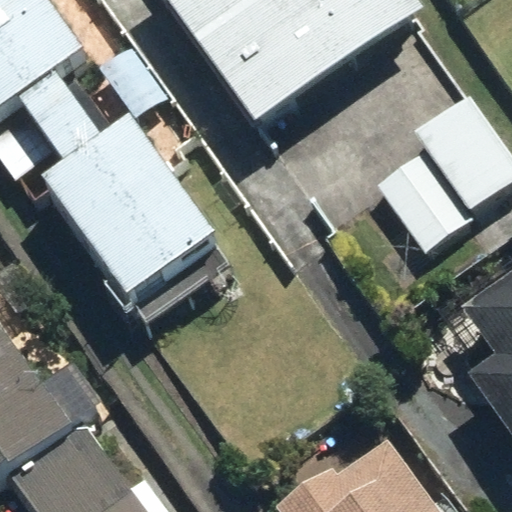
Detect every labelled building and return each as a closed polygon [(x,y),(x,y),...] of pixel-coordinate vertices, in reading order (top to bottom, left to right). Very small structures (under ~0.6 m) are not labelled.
[(91,80),(34,0),(0,0),(0,140),(21,125),(65,184),(37,205),(145,350),(237,281),(133,142),(105,163),(60,104),(91,80)] [(429,36),(403,0),(155,0),(259,152),(429,36)] [(101,80),(137,133),(171,110),(135,57),(101,80)] [(427,265),(511,198),(511,162),(470,108),(413,154),(424,167),(378,203),(427,265)] [(511,295),(458,341),(490,379),(463,402),(511,460),(511,295)] [(0,497),(4,494),(17,511),(162,511),(147,492),(130,504),(84,442),(76,447),(0,343),(0,497)] [(444,511),(396,448),(291,511),(444,511)]
